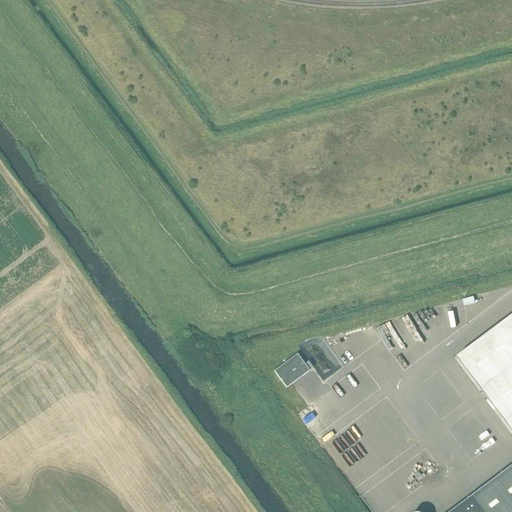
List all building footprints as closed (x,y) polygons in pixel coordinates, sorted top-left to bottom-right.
[(511,430),(511,316),(457,358),(511,430)] [(287,388),(310,370),(297,354),(274,372),(287,388)] [(472,429),(468,432),(475,440),(479,438),(472,429)] [(418,481),(421,485),(441,470),(438,467),(418,481)] [(511,511),(511,467),(452,511),(511,511)]
